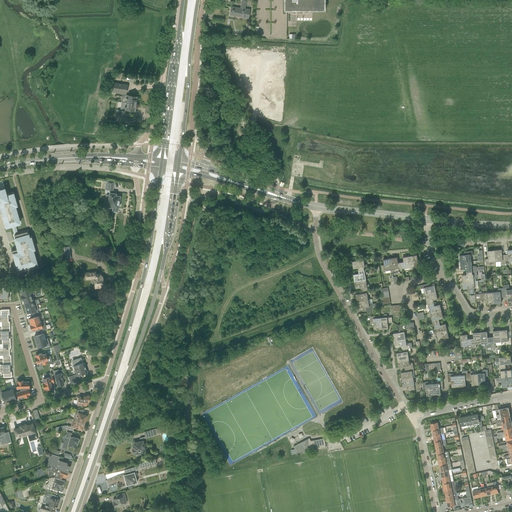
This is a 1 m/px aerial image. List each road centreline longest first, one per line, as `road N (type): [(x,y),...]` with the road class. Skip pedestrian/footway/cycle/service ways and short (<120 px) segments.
road 1 (residential): [(80,511),(148,337),(162,292),(158,272)]
road 2 (unclassified): [(411,417),(319,257)]
road 3 (unclassified): [(208,170),(208,138),(191,122),(204,0)]
road 4 (secondary): [(179,163),(197,0)]
road 5 (secondary): [(182,0),(162,159)]
road 6 (secondary): [(148,261),(109,404)]
road 7 (secondary): [(109,404),(158,272)]
road 8 (residential): [(106,384),(61,511)]
road 9 (track): [(215,339),(339,294)]
road 10 (unclassified): [(136,157),(154,122),(169,42)]
